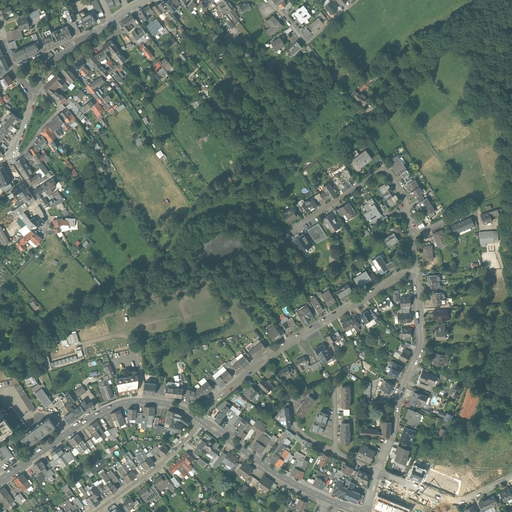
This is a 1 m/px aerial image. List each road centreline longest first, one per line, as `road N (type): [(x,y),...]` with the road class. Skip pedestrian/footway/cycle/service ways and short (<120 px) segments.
road 1 (secondary): [(197,418),(160,402),(120,404),(0,481)]
road 2 (residential): [(377,472),(397,395),(420,348),(415,271)]
road 3 (residential): [(260,362),(415,271)]
road 4 (secondary): [(327,500),(203,422)]
road 5 (residential): [(377,472),(458,501),(511,477)]
road 6 (residential): [(405,207),(393,179),(379,174),(298,226)]
road 7 (residential): [(203,422),(97,511)]
